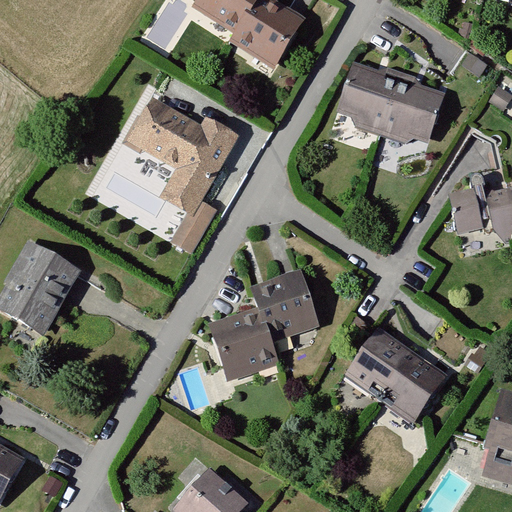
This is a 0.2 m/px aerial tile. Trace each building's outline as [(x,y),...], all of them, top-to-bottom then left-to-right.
[(267,0),(198,0),(186,21),(230,46),(227,55),(276,83),(308,27),(266,3),(267,0)] [(353,72),(335,125),(426,155),(443,103),(353,72)] [(173,239),(193,250),(217,206),(203,199),(238,135),(154,88),(125,140),(177,169),(160,198),(187,213),(173,239)] [(511,188),(446,204),(459,256),(511,243),(511,188)] [(79,282),(27,252),(0,299),(0,321),(43,346),(79,282)] [(256,320),(208,334),(225,392),(278,377),(269,349),(317,335),(301,281),(249,297),(256,320)] [(445,385),(377,337),(344,384),(412,432),(445,385)] [(511,402),(500,399),(481,483),(511,490),(511,402)] [(0,454),(0,509),(23,468),(0,454)] [(248,511),(208,477),(178,511),(248,511)]
